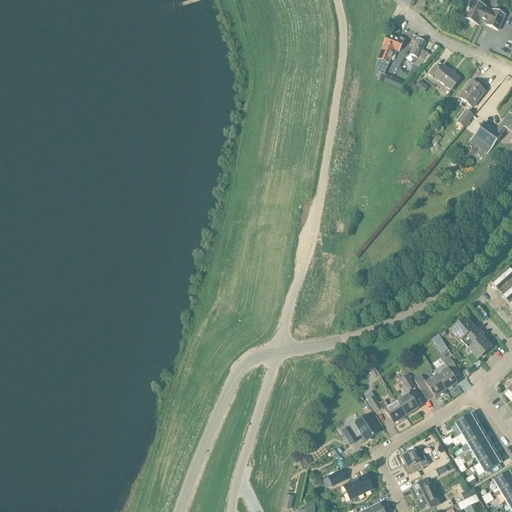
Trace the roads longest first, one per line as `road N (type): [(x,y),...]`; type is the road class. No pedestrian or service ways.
road 1 (unclassified): [(278,350),(325,89),(324,0)]
road 2 (unclassified): [(278,350),(342,340),(401,316),(451,279),(511,205)]
road 3 (unclassified): [(179,511),(235,376),(278,350)]
road 4 (residential): [(404,511),(376,455),(475,395)]
road 5 (unclassified): [(229,511),(278,350)]
road 6 (residential): [(511,71),(451,45),(399,4)]
